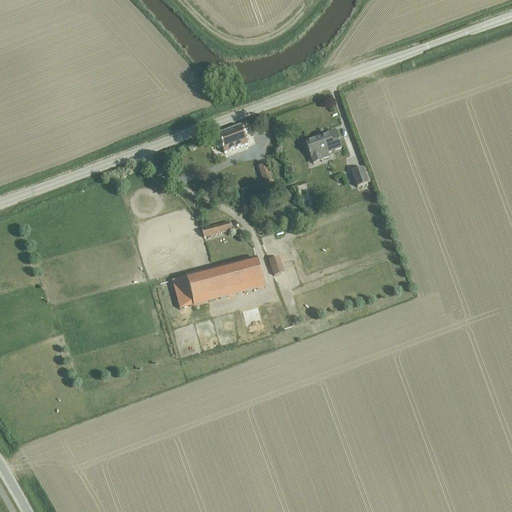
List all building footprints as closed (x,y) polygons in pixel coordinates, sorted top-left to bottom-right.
[(217,136),(214,137),(213,139),(213,141),(215,148),(217,149),(219,150),(222,149),(224,154),(246,146),(241,132),(249,129),(248,125),(217,136)] [(328,136),(305,144),(310,160),(312,165),(322,162),(322,161),(329,158),(327,154),(340,149),(333,131),(327,133),(328,136)] [(271,182),(266,165),(258,168),(263,184),(271,182)] [(357,188),(368,184),(362,168),(351,172),(357,188)] [(204,239),(230,231),(228,224),(202,231),(204,239)] [(278,258),(268,262),(273,277),(284,274),(278,258)] [(179,310),(263,288),(255,259),(172,281),(179,310)]
